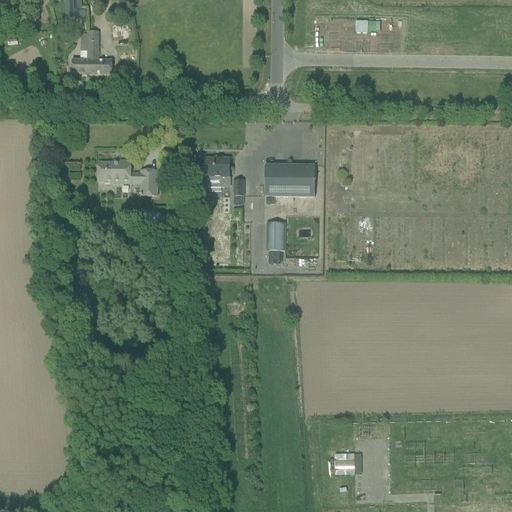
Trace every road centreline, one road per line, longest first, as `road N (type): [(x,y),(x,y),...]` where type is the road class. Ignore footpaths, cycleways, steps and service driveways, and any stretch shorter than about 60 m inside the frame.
road 1 (tertiary): [(279,108),(0,103)]
road 2 (unclassified): [(511,63),(279,59)]
